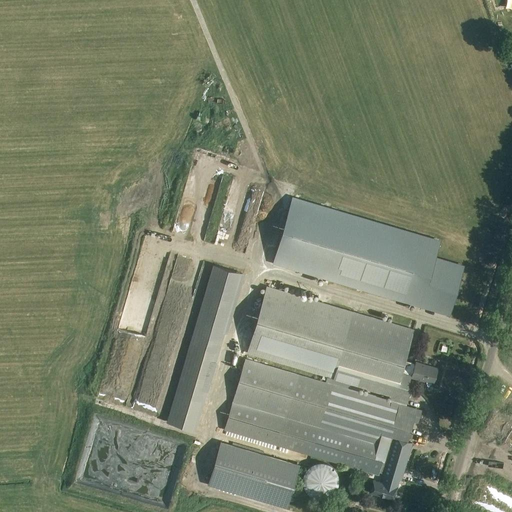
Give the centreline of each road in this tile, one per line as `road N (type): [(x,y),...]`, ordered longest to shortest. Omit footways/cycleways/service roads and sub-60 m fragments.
road 1 (track): [(256,272),(275,201),(192,0)]
road 2 (tertiary): [(445,511),(511,282)]
